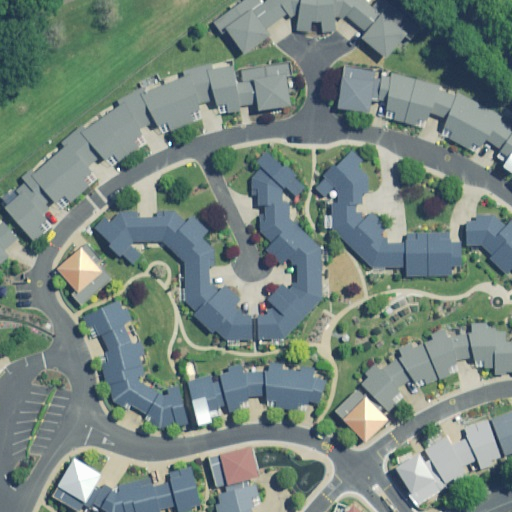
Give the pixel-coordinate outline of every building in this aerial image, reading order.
[(323,23),(323,32),(335,33),(336,18),(349,18),(368,33),(363,40),(387,59),(406,37),(411,41),(422,28),(387,0),(379,0),(373,7),(364,0),(267,0),(263,4),(259,0),(247,0),(215,24),(222,34),(228,31),(245,55),(271,36),(267,30),(286,16),(299,16),(298,32),(311,32),(311,22),(317,23),(323,23)] [(259,103),(253,68),(236,72),(234,62),(210,67),(215,101),(218,100),(220,114),(240,111),(240,106),(259,103)] [(253,68),(259,103),(260,111),(291,106),(287,77),(293,76),(291,62),(253,68)] [(215,101),(210,67),(183,72),(185,78),(143,94),(156,123),(162,136),(203,120),(198,103),(215,101)] [(377,101),(384,75),(345,69),(339,109),(370,113),(372,100),(377,101)] [(384,75),(377,101),(390,103),(387,121),(425,130),(431,113),(439,91),(442,85),(384,75)] [(83,134),(104,160),(112,169),(148,144),(141,132),(156,123),(143,94),(140,89),(119,103),(120,105),(87,131),(83,134)] [(439,91),(431,113),(447,121),(441,135),(477,155),(486,140),(502,116),(457,90),(455,97),(439,91)] [(511,121),(502,116),(486,140),(502,150),(498,156),(506,162),(503,168),(511,173),(511,121)] [(83,134),(81,130),(63,144),(66,148),(33,174),(55,201),(61,209),(97,180),(90,171),(104,160),(83,134)] [(368,193),(368,174),(359,166),(363,162),(351,151),(315,188),(333,204),(333,230),(373,268),(406,268),(407,277),(451,276),(451,267),(462,267),(461,243),(450,244),(450,233),(408,234),(408,246),(390,245),(380,236),(387,228),(372,214),(366,220),(354,208),(364,207),(363,194),(368,193)] [(290,220),(289,206),(284,206),(284,203),(283,190),(289,190),(296,197),(307,185),(288,166),(285,169),(267,153),(256,165),(251,194),(260,198),(260,206),(265,206),(266,215),(255,226),(274,243),(267,250),(283,265),(289,259),(299,268),(299,280),(289,291),(283,285),(269,301),(276,308),(268,317),(256,317),(256,340),(285,340),(322,300),(321,249),(309,237),(290,220)] [(34,242),(53,228),(43,216),(50,211),(47,207),(55,201),(33,174),(16,188),(21,194),(6,207),(34,242)] [(209,267),(215,267),(215,263),(216,252),(214,252),(201,239),(208,232),(191,216),(185,223),(180,219),(180,212),(158,212),(157,219),(136,218),(136,213),(121,213),(121,215),(112,224),(106,218),(95,228),(112,245),(110,247),(121,259),(124,256),(135,268),(144,259),(130,245),(134,241),(162,242),(181,260),(187,266),(187,302),(199,314),(196,317),(213,333),(216,330),(228,340),(256,340),(256,317),(242,317),(235,308),(243,299),(227,285),(219,293),(209,284),(209,267)] [(506,275),(511,269),(511,221),(510,220),(503,227),(493,217),(480,216),(476,224),(465,223),(464,242),(481,245),(493,257),(491,260),(506,275)] [(0,265),(10,257),(4,251),(18,239),(3,223),(0,225),(0,265)] [(77,292),(73,295),(82,306),(110,282),(82,249),(58,269),(77,292)] [(128,404),(152,418),(154,430),(187,424),(181,387),(168,390),(170,397),(164,398),(140,383),(138,378),(147,374),(140,357),(146,355),(140,341),(131,345),(124,325),(133,322),(125,301),(84,317),(93,339),(102,336),(112,362),(100,366),(114,402),(121,406),(128,404)] [(511,332),(488,329),(488,325),(472,325),(472,332),(474,358),(475,367),(496,369),(495,375),(507,377),(508,372),(511,372),(511,332)] [(474,358),(472,332),(448,340),(444,331),(432,335),(434,341),(425,344),(438,380),(459,373),(456,363),(474,358)] [(385,409),(388,412),(404,398),(397,390),(413,379),(419,387),(438,380),(425,344),(401,352),(403,357),(399,359),(382,372),(376,365),(367,373),(369,376),(362,382),(367,387),(385,409)] [(212,376),(188,381),(199,428),(214,424),(212,418),(222,416),(220,408),(227,407),(229,414),(250,410),(247,399),(251,398),(252,400),(268,397),(270,407),(307,413),(309,404),(319,407),(328,381),(315,378),(316,369),(302,365),(300,373),(283,371),(283,363),(268,364),(269,371),(247,376),(246,375),(244,375),(242,365),(228,368),(229,372),(220,374),(222,382),(214,384),(212,376)] [(385,409),(367,387),(362,392),(360,390),(337,412),(365,444),(388,422),(380,413),(385,409)] [(511,455),(511,411),(491,419),(504,458),(511,455)] [(444,480),(447,484),(455,479),(457,483),(467,478),(462,469),(470,464),(473,470),(477,468),(478,471),(492,466),(491,462),(501,459),(489,422),(465,430),(468,438),(451,448),(446,439),(427,451),(433,461),(444,480)] [(226,486),(246,481),(258,478),(252,449),(220,456),(210,458),(217,488),(226,486)] [(433,461),(425,466),(419,456),(397,470),(419,505),(441,491),(436,484),(444,480),(433,461)] [(151,480),(117,485),(118,492),(106,487),(104,490),(96,485),(102,476),(75,459),(52,497),(76,511),(81,511),(85,506),(92,509),(94,506),(104,511),(160,511),(178,508),(178,511),(191,511),(191,509),(198,508),(192,470),(169,474),(171,484),(152,487),(151,480)] [(251,511),(250,509),(254,508),(252,500),(259,499),(256,485),(248,487),(246,481),(226,486),(227,491),(221,493),(222,500),(216,502),(218,511),(251,511)]
